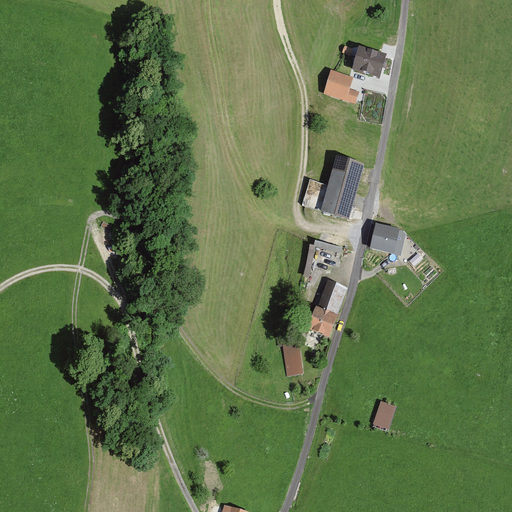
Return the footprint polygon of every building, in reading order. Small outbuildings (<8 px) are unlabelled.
[(389,59),(359,54),(355,74),(382,81),(389,59)] [(354,80),(329,74),(325,98),(356,105),(359,97),(351,92),(354,80)] [(365,171),(338,163),(322,217),(349,226),(365,171)] [(400,235),(378,230),(374,254),(396,258),(400,235)] [(314,244),(311,245),(304,274),(309,277),(317,248),(341,255),(343,247),(316,241),(314,244)] [(315,305),(305,331),(330,340),(349,289),(336,284),(327,309),(315,305)] [(287,347),(288,372),(305,371),(303,346),(287,347)] [(398,410),(383,404),(374,429),(388,434),(398,410)]
